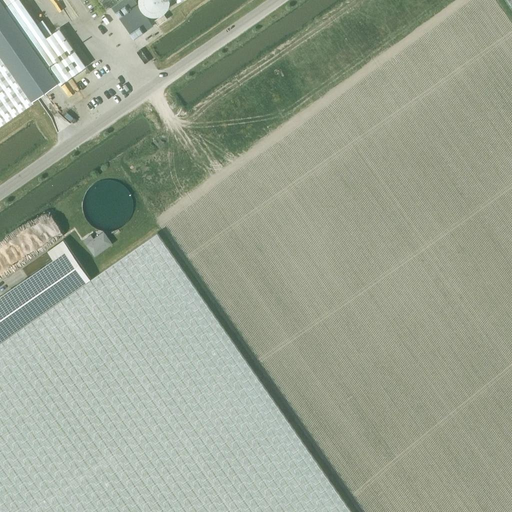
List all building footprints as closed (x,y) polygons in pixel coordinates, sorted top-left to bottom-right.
[(0,0),(0,125),(86,65),(60,27),(47,36),(21,0),(176,0),(178,1),(180,0),(0,0)] [(117,0),(111,5),(134,37),(150,26),(132,0),(117,0)] [(139,0),(140,3),(143,8),(147,11),(152,13),(157,13),(163,11),(167,8),(169,3),(169,0),(139,0)] [(100,16),(104,22),(111,17),(107,11),(100,16)] [(218,210),(173,241),(361,511),(441,511),(511,462),(511,28),(501,12),(345,121),(316,79),(205,156),(230,192),(214,203),(218,210)] [(157,25),(167,18),(164,13),(154,21),(157,25)] [(91,72),(87,67),(74,77),(77,81),(91,72)] [(71,77),(64,82),(68,88),(75,83),(71,77)] [(95,256),(113,243),(104,231),(94,238),(91,234),(83,240),(95,256)] [(0,341),(0,511),(351,511),(157,232),(91,279),(0,341)] [(0,341),(91,279),(63,239),(48,250),(53,259),(0,295),(0,341)]
